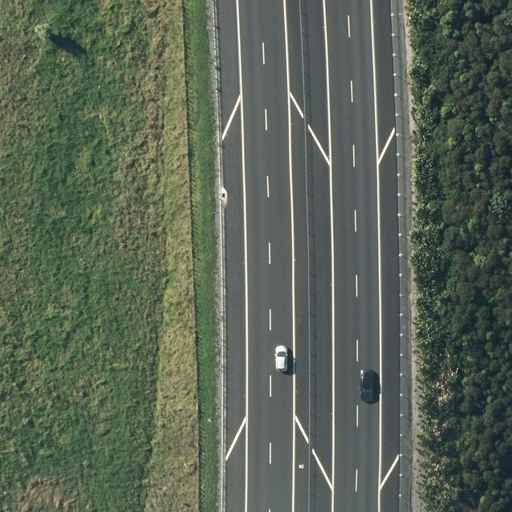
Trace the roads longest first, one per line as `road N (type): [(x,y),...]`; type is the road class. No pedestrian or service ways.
road 1 (motorway): [(269,511),(259,0)]
road 2 (motorway): [(349,0),(357,511)]
